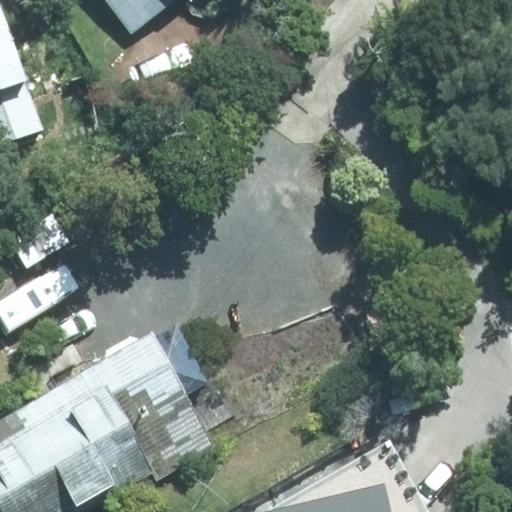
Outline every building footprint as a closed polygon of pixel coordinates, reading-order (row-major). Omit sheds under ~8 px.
[(94,0),(122,36),(170,0),(94,0)] [(0,154),(35,140),(0,51),(0,154)] [(366,259),(330,186),(299,201),(335,274),(366,259)] [(0,304),(0,332),(2,338),(83,303),(70,274),(0,304)] [(199,387),(167,331),(141,346),(136,340),(0,419),(0,511),(86,511),(148,476),(152,483),(204,455),(173,401),(199,387)]
